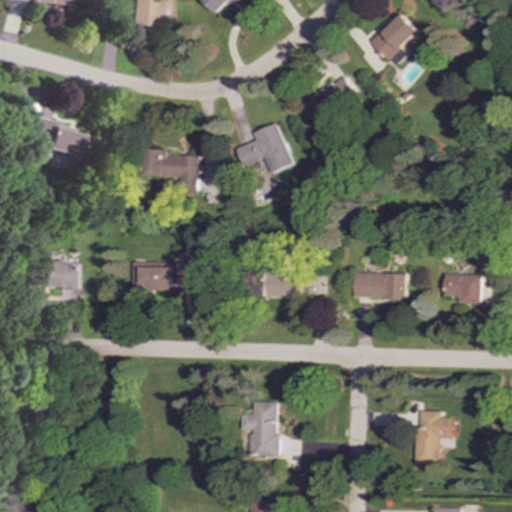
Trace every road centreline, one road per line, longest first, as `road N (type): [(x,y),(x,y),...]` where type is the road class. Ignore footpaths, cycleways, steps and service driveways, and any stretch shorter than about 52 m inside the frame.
road 1 (residential): [(511,363),(0,346)]
road 2 (residential): [(340,0),(258,70),(214,92),(153,92),(0,52)]
road 3 (residential): [(356,511),(360,360)]
